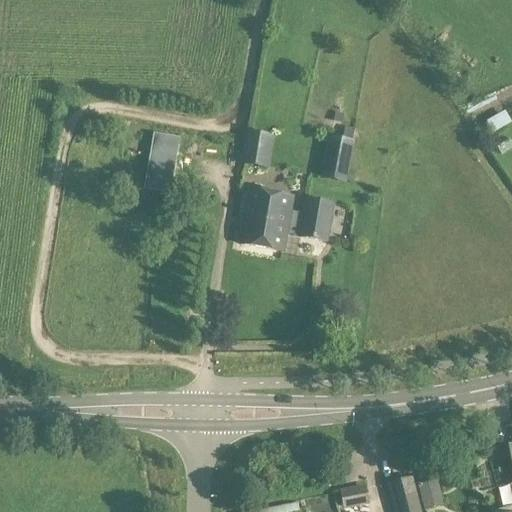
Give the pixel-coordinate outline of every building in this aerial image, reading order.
[(268,171),(274,139),(245,133),(240,166),(268,171)] [(150,155),(174,159),(177,140),(153,135),(150,155)] [(346,186),(354,143),(328,138),(319,181),(346,186)] [(145,172),(142,188),(153,190),(156,174),(145,172)] [(242,241),(241,245),(282,252),(285,234),(299,237),(299,238),(327,242),(333,206),(305,201),(303,218),(288,216),(291,199),(250,192),(242,241)] [(507,483),(511,482),(511,448),(500,451),(506,483),(507,483)] [(511,511),(511,482),(507,483),(511,502),(511,507),(491,511),(511,511)] [(427,483),(416,486),(423,511),(425,511),(434,510),(427,483)] [(346,507),(369,502),(367,488),(343,493),(346,507)] [(394,511),(419,511),(415,493),(391,499),(394,511)]
